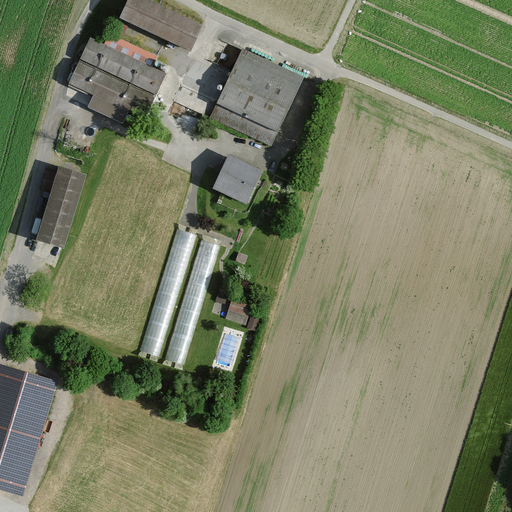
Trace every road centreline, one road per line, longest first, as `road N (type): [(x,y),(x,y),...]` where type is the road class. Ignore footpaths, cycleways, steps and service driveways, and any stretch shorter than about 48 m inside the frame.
road 1 (unclassified): [(511,146),(183,0)]
road 2 (track): [(95,0),(71,42),(0,317)]
